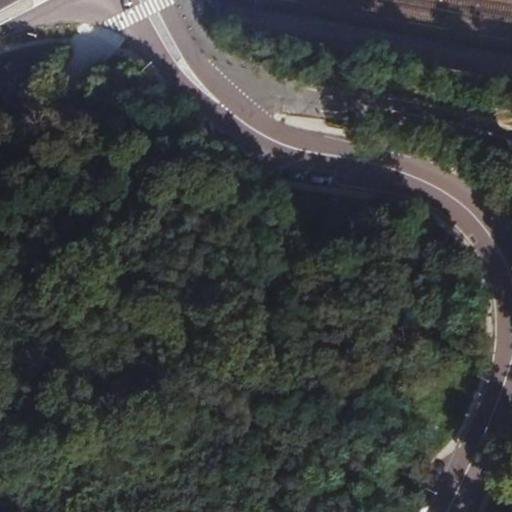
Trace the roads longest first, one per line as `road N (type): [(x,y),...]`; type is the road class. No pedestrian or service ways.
road 1 (tertiary): [(224,107),(285,144),(438,184),(490,224),(511,273)]
road 2 (tertiary): [(511,366),(452,511)]
road 3 (tertiary): [(224,107),(184,68),(142,0)]
